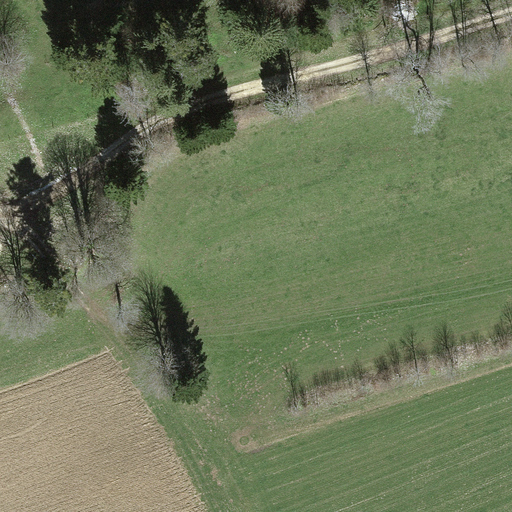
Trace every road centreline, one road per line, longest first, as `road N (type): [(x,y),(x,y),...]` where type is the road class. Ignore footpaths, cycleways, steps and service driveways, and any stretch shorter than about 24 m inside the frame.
road 1 (track): [(0,217),(35,213),(147,139),(305,78),(511,25)]
road 2 (track): [(35,213),(119,329),(188,455)]
